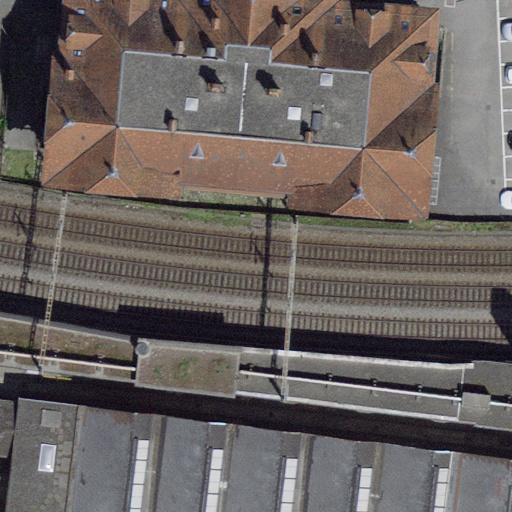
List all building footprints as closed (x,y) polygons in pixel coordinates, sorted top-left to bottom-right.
[(421,92),(427,17),(327,8),(327,0),(75,0),(70,62),(65,61),(55,172),(170,182),(171,174),(302,185),(302,193),(416,203),(425,92),(421,92)] [(0,360),(141,378),(146,336),(0,309),(0,360)] [(141,378),(411,412),(417,359),(146,336),(141,378)] [(511,424),(511,370),(417,359),(411,412),(511,424)] [(511,511),(511,467),(0,405),(0,450),(22,453),(14,511),(511,511)]
